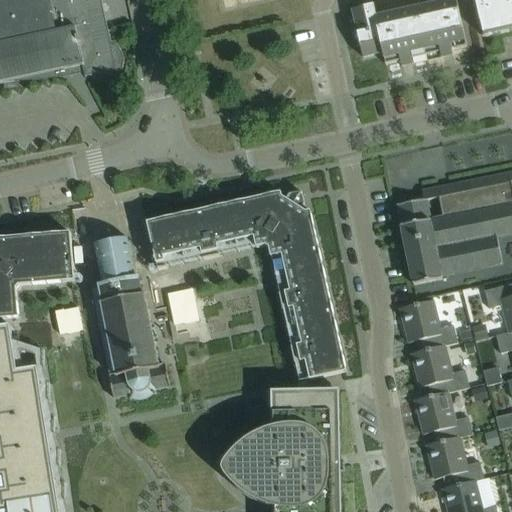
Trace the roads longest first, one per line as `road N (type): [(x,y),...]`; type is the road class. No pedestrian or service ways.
road 1 (residential): [(398,511),(375,373),(378,311),(345,138)]
road 2 (unclassified): [(163,141),(188,159),(218,165),(345,138)]
road 3 (unclassified): [(345,138),(511,103)]
road 4 (unclassified): [(0,184),(163,141)]
road 5 (unclassified): [(163,141),(136,0)]
road 6 (residential): [(345,138),(321,0)]
